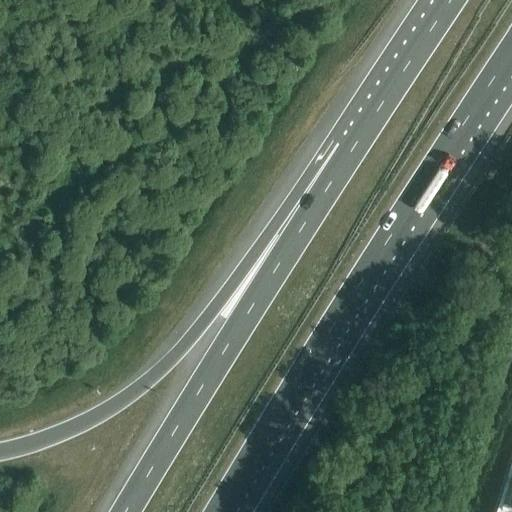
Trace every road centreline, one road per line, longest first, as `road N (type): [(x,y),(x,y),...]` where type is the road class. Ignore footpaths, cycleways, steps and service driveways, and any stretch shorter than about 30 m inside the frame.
road 1 (motorway): [(222,511),(511,49)]
road 2 (motorway): [(351,148),(145,383),(76,425),(0,450)]
road 3 (motorway): [(351,148),(123,511)]
road 4 (motorway): [(450,0),(351,148)]
